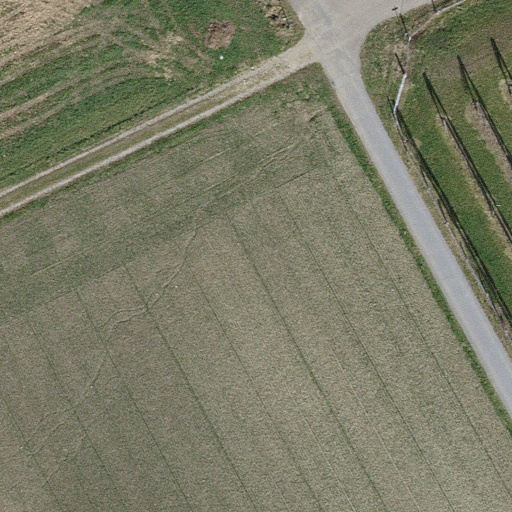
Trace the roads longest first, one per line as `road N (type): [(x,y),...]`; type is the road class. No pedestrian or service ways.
road 1 (track): [(511,380),(323,32)]
road 2 (track): [(0,201),(329,44)]
